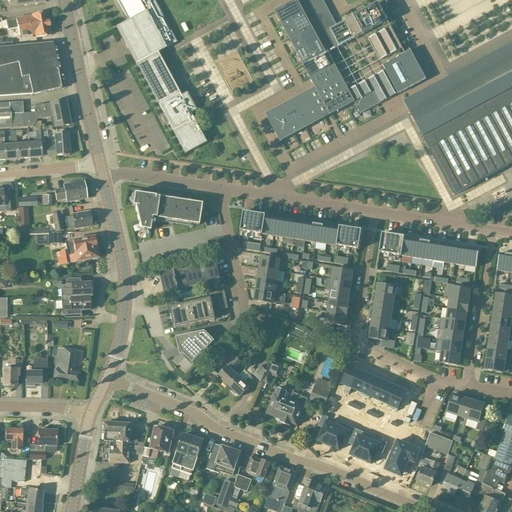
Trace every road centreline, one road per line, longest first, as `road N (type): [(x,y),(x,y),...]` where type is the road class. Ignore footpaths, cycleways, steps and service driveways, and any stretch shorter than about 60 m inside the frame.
road 1 (residential): [(429,511),(209,426),(107,376)]
road 2 (residential): [(275,196),(406,123),(449,205),(448,223)]
road 3 (residential): [(374,212),(354,347),(434,383),(468,388)]
road 4 (residential): [(231,5),(276,88),(233,111),(275,196)]
road 5 (tertiary): [(107,376),(123,323),(125,277),(103,179)]
road 6 (tertiary): [(100,165),(64,0)]
road 7 (residential): [(468,388),(491,230)]
road 8 (residential): [(219,187),(245,311)]
